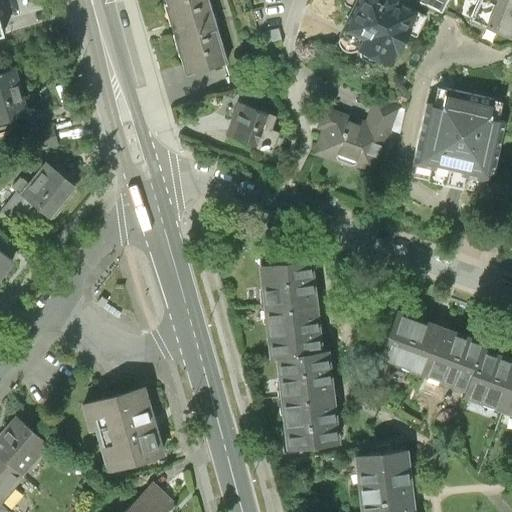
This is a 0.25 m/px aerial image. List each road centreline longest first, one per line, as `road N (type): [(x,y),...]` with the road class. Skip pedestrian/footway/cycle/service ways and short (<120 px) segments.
road 1 (residential): [(149,195),(178,181),(222,179),(511,286)]
road 2 (primary): [(241,511),(149,195)]
road 3 (residential): [(0,370),(149,195)]
road 4 (primary): [(149,195),(91,0)]
